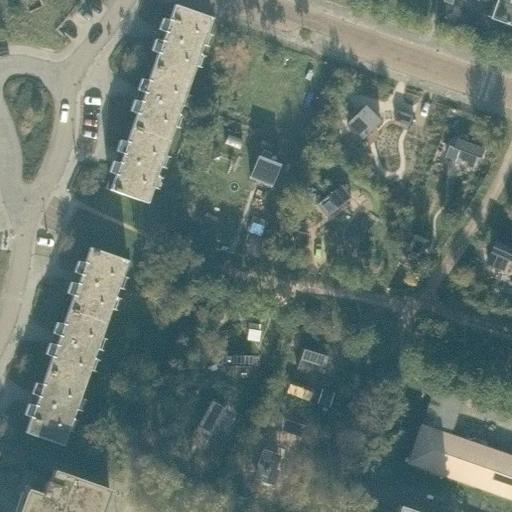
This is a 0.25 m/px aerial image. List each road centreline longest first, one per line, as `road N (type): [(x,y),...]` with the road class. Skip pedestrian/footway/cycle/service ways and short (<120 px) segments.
road 1 (residential): [(511,91),(264,4)]
road 2 (residential): [(305,511),(325,454),(416,305)]
road 3 (residential): [(204,260),(130,473)]
road 4 (residential): [(204,260),(416,305)]
road 5 (residential): [(416,305),(478,221),(511,156)]
road 6 (residential): [(0,336),(28,212)]
